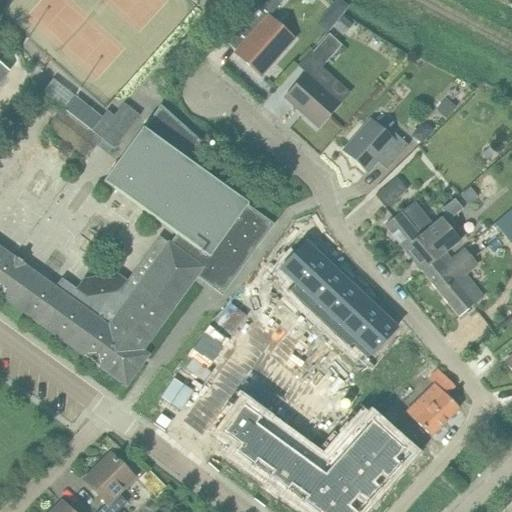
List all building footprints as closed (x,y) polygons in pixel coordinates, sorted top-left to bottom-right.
[(268,17),(283,0),(258,0),(237,23),(238,24),(242,19),(255,31),(251,35),(235,53),(260,76),(293,40),(268,17)] [(329,34),(314,52),(326,63),(342,45),(329,34)] [(318,127),(338,104),(306,75),(285,98),(318,127)] [(63,108),(101,137),(113,122),(110,119),(103,114),(101,116),(73,95),(63,108)] [(113,122),(101,137),(104,140),(99,145),(109,152),(112,148),(113,148),(138,116),(123,103),(110,119),(113,122)] [(119,161),(103,182),(176,235),(170,244),(202,268),(196,277),(206,285),(212,289),(222,296),(274,225),(247,205),(248,205),(192,165),(187,161),(201,142),(160,106),(143,129),(142,129),(131,145),(119,161)] [(380,129),(371,121),(344,151),(367,172),(378,160),(382,159),(390,166),(408,146),(386,127),(382,127),(380,129)] [(41,147),(22,164),(33,176),(51,158),(41,147)] [(384,208),(406,191),(396,178),(375,195),(384,208)] [(472,216),(483,206),(474,196),(462,206),(472,216)] [(464,235),(450,218),(462,208),(454,199),(441,209),(446,215),(433,226),(431,224),(402,249),(421,272),(429,264),(436,272),(450,260),(444,252),(464,235)] [(402,249),(431,224),(414,202),(384,227),(402,249)] [(0,296),(125,387),(143,363),(147,357),(148,356),(142,352),(193,280),(196,277),(202,268),(170,244),(169,245),(159,237),(127,281),(117,273),(83,279),(76,289),(61,279),(54,288),(0,249),(0,296)] [(305,244),(280,270),(295,284),(320,258),(305,244)] [(429,264),(421,272),(458,317),(474,305),(482,298),(463,275),(476,265),(464,250),(451,260),(450,260),(436,272),(429,264)] [(345,278),(364,267),(357,257),(339,267),(345,278)] [(320,258),(295,284),(311,298),(335,272),(320,258)] [(311,298),(326,312),(351,286),(335,272),(311,298)] [(326,312),(341,326),(366,300),(351,286),(326,312)] [(341,326),(356,340),(381,314),(366,300),(341,326)] [(266,317),(271,311),(261,304),(256,310),(266,317)] [(468,327),(493,314),(488,305),(463,319),(468,327)] [(381,314),(356,340),(372,355),(397,329),(381,314)] [(273,322),(283,329),(288,323),(278,316),(273,322)] [(288,323),(283,329),(293,337),(298,330),(288,323)] [(317,354),(322,347),(312,340),(307,347),(317,354)] [(417,340),(408,348),(427,369),(436,361),(417,340)] [(331,354),(322,347),(317,354),(327,361),(331,354)] [(430,437),(458,409),(446,396),(454,387),(437,370),(428,379),(433,384),(405,412),(430,437)] [(367,380),(357,373),(352,379),(362,386),(367,380)] [(400,464),(399,464),(395,461),(403,452),(403,453),(406,450),(373,421),(324,475),(256,425),(260,419),(242,405),(221,433),(238,446),(233,453),(253,467),(254,465),(256,461),(271,472),(267,477),(287,492),(289,490),(288,489),(291,486),(306,497),(302,502),(315,511),(359,511),(380,489),(379,487),(378,488),(374,484),(382,475),(388,481),(402,465),(400,464)] [(117,511),(127,503),(118,494),(133,478),(110,455),(84,481),(106,504),(98,511),(117,511)] [(156,498),(166,488),(148,470),(138,480),(156,498)] [(70,511),(62,503),(52,511),(70,511)]
